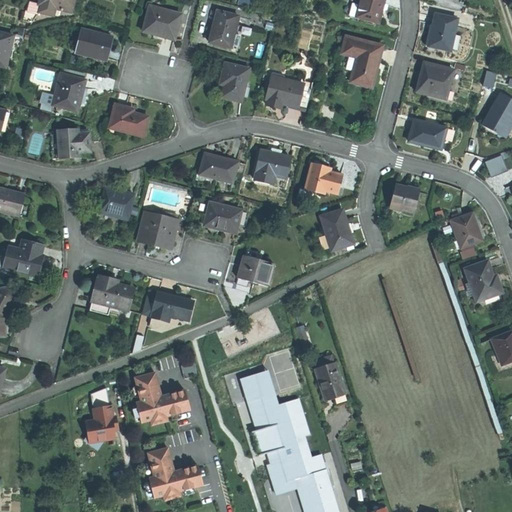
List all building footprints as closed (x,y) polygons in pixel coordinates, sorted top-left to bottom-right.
[(54,17),(55,14),(56,8),(61,10),(72,12),(74,0),(41,0),(40,5),(42,5),(41,8),(40,13),(54,17)] [(360,9),(358,17),(379,23),(381,14),(388,9),(389,6),(389,4),(385,3),(385,0),(360,0),(359,5),(359,8),(360,9)] [(350,15),(358,17),(360,9),(359,8),(359,5),(353,3),(350,15)] [(160,12),(149,9),(143,32),(160,37),(175,40),(182,14),(161,9),(160,12)] [(239,16),(217,11),(210,43),(221,46),(232,48),(239,16)] [(459,19),(437,14),(433,30),(430,46),(452,51),(459,19)] [(113,37),(81,29),(75,53),(107,61),(109,50),(113,37)] [(14,37),(0,33),(0,66),(6,68),(14,37)] [(351,82),(372,88),(378,66),(383,47),(347,37),(342,53),(358,57),(351,82)] [(418,92),(429,95),(447,100),(449,93),(455,70),(425,63),(421,78),(418,92)] [(222,75),(220,85),(224,86),(221,98),(242,103),(250,70),(225,64),(222,75)] [(86,80),(61,74),(53,107),(77,113),(83,90),(86,80)] [(304,85),(272,77),(267,100),(268,100),(267,105),(282,108),(283,103),(289,105),(299,107),(304,85)] [(447,100),(429,95),(428,99),(452,105),(454,94),(449,93),(447,100)] [(505,134),(510,123),(511,120),(511,100),(502,95),(498,102),(500,103),(493,117),(491,116),(485,126),(491,129),(498,133),(499,130),(505,134)] [(124,107),(115,105),(109,129),(143,137),(148,118),(133,114),(134,110),(124,107)] [(415,121),(410,142),(426,146),(442,150),(448,129),(415,121)] [(79,129),(58,131),(60,158),(71,158),(81,157),(80,153),(91,152),(90,133),(79,134),(79,129)] [(60,158),(58,131),(51,132),(53,159),(60,158)] [(262,151),(257,171),(272,175),(287,178),(291,158),(278,154),(262,151)] [(224,159),(205,154),(200,175),(233,184),(239,163),(224,159)] [(492,176),(509,170),(504,155),(487,160),(492,176)] [(322,166),(312,163),(306,190),(324,195),(325,191),(338,194),(343,175),(330,171),(331,168),(322,166)] [(272,175),(257,171),(255,180),(270,183),(272,175)] [(406,188),(397,186),(391,207),(415,213),(421,191),(414,189),(413,190),(406,188)] [(135,196),(105,188),(99,213),(113,216),(128,220),(135,196)] [(13,193),(0,189),(0,211),(20,217),(25,196),(13,193)] [(242,211),(211,203),(205,226),(219,229),(237,234),(239,226),(242,212),(242,211)] [(343,210),(321,217),(333,252),(344,248),(344,247),(354,244),(348,226),(343,210)] [(161,212),(160,217),(177,221),(178,217),(161,212)] [(250,213),(242,212),(239,226),(246,227),(250,213)] [(177,221),(160,217),(146,213),(139,241),(155,245),(171,249),(178,222),(177,221)] [(459,239),(462,248),(483,241),(478,229),(474,216),(454,223),(459,239)] [(21,251),(10,248),(4,269),(38,278),(41,266),(43,257),(41,256),(43,246),(24,241),(21,251)] [(239,278),(252,282),(269,286),(275,264),(266,262),(266,264),(259,262),(260,260),(245,256),(241,268),(239,278)] [(489,260),(466,268),(478,302),(504,293),(500,282),(496,273),(494,274),(489,260)] [(92,302),(111,307),(128,311),(134,289),(117,285),(118,282),(100,277),(99,280),(98,279),(95,292),(92,302)] [(251,288),(252,282),(239,278),(237,284),(251,288)] [(158,292),(149,290),(142,316),(151,318),(158,292)] [(0,295),(0,337),(7,338),(7,328),(7,319),(4,318),(4,315),(5,314),(9,306),(13,299),(13,297),(12,294),(11,293),(8,292),(6,292),(4,292),(1,294),(0,295)] [(176,297),(158,292),(151,318),(169,323),(170,317),(188,322),(194,302),(176,297)] [(109,316),(111,307),(92,302),(90,311),(109,316)] [(511,330),(492,338),(503,366),(511,362),(511,330)] [(306,332),(300,334),(304,347),(310,345),(306,332)] [(132,354),(141,350),(144,337),(137,335),(132,354)] [(497,371),(503,368),(491,339),(485,342),(497,371)] [(319,362),(321,369),(335,364),(333,358),(319,362)] [(185,379),(198,376),(194,363),(181,366),(185,379)] [(332,399),(337,397),(347,394),(337,363),(335,364),(321,369),(317,370),(327,401),(332,399)] [(268,370),(241,379),(256,429),(251,430),(258,456),(266,454),(269,464),(266,465),(275,496),(296,489),(303,511),(340,511),(322,454),(311,457),(305,436),(310,434),(299,398),(278,403),(268,370)] [(156,391),(160,390),(155,373),(145,376),(146,377),(135,380),(141,402),(136,403),(142,423),(151,421),(152,426),(168,422),(167,417),(189,411),(186,401),(188,401),(185,390),(170,394),(170,397),(162,399),(162,397),(158,397),(156,391)] [(107,388),(91,394),(95,420),(86,422),(89,437),(86,440),(97,448),(104,439),(105,440),(111,440),(115,439),(114,430),(117,425),(116,417),(114,417),(112,406),(110,407),(107,388)] [(347,394),(337,397),(339,405),(350,401),(347,394)] [(169,466),(173,465),(168,448),(158,451),(158,453),(148,455),(154,477),(149,479),(155,499),(164,497),(165,501),(181,497),(180,492),(202,487),(199,476),(201,476),(198,466),(183,470),(183,472),(175,474),(175,472),(171,473),(169,466)] [(374,511),(375,511),(387,509),(385,502),(372,506),(373,509),(374,511)]
